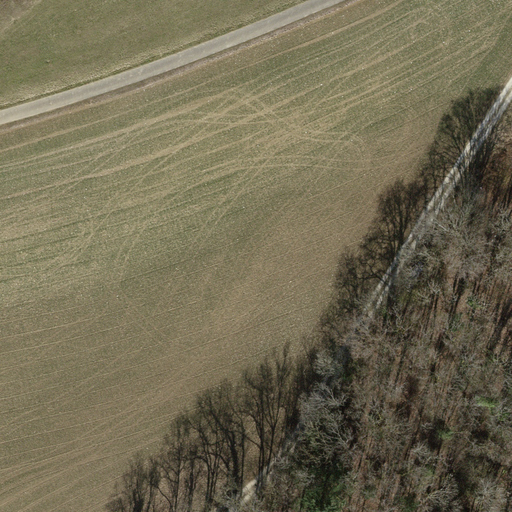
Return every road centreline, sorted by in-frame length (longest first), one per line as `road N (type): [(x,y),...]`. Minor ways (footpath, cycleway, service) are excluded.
road 1 (track): [(511,89),(269,488),(225,511)]
road 2 (residential): [(328,0),(190,56),(0,117)]
